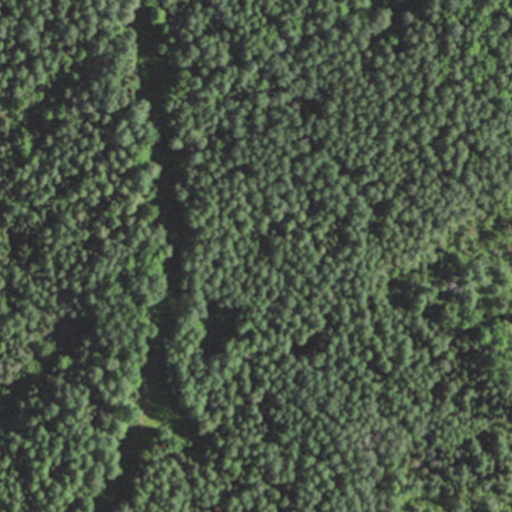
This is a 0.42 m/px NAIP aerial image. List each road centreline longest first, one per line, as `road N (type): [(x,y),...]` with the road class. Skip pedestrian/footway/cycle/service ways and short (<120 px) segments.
road 1 (residential): [(87,511),(144,405),(154,366),(162,228),(133,0)]
road 2 (residential): [(144,405),(402,511)]
